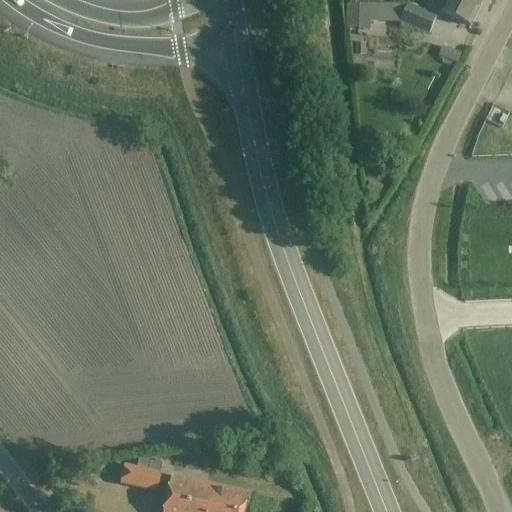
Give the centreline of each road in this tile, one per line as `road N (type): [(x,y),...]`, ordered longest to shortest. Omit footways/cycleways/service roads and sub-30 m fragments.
road 1 (unclassified): [(498,511),(448,401),(422,317),(419,268),(434,184),(511,25)]
road 2 (tertiary): [(388,511),(256,168),(236,44)]
road 3 (motorway): [(12,0),(92,42),(172,50),(236,44)]
road 4 (motorway): [(211,0),(141,22),(61,0)]
